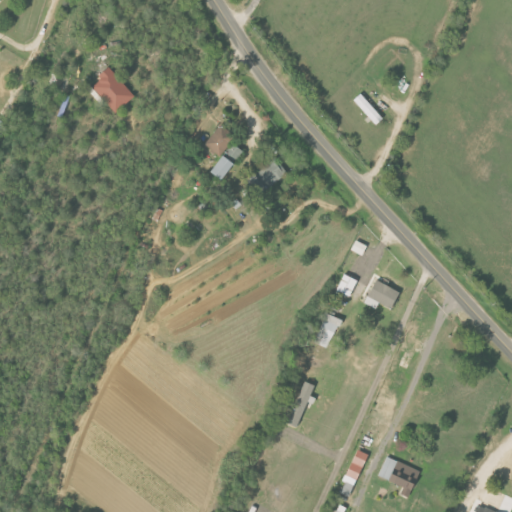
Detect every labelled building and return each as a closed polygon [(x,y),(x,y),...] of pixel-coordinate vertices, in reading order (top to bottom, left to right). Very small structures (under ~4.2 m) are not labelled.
[(92,86),(117,114),(136,97),(111,69),(92,86)] [(354,101),(376,126),(385,118),(362,93),(354,101)] [(236,137),(223,125),(205,143),(219,156),(236,137)] [(244,152),(234,143),(226,152),(237,161),(244,152)] [(223,180),(237,163),(226,155),(212,171),(223,180)] [(287,177),(278,160),(247,177),(256,193),(287,177)] [(359,280),(346,274),(338,291),(351,297),(359,280)] [(366,303),(378,309),(381,302),(394,309),(402,291),(377,280),(366,303)] [(329,349),(343,319),(328,313),(314,342),(329,349)] [(290,423),(301,427),(315,384),(304,381),(290,423)] [(351,497),(370,455),(359,450),(344,482),(347,483),(342,493),(351,497)] [(380,476),(405,487),(402,493),(412,497),(423,472),(388,456),(380,476)] [(498,511),(482,503),(477,511),(498,511)]
